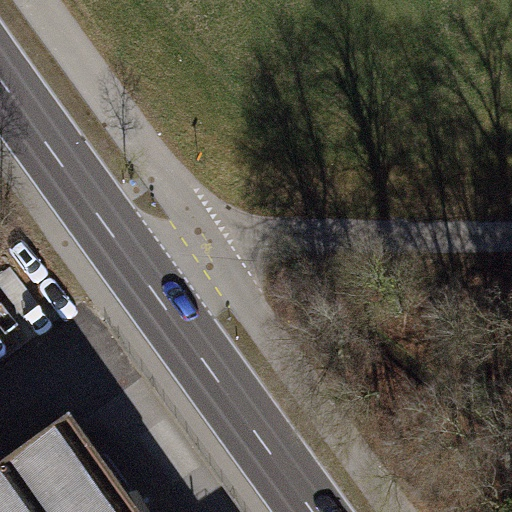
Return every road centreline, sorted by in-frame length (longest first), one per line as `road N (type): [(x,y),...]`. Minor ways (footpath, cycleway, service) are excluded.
road 1 (secondary): [(0,75),(313,511)]
road 2 (track): [(142,274),(215,257),(511,231)]
